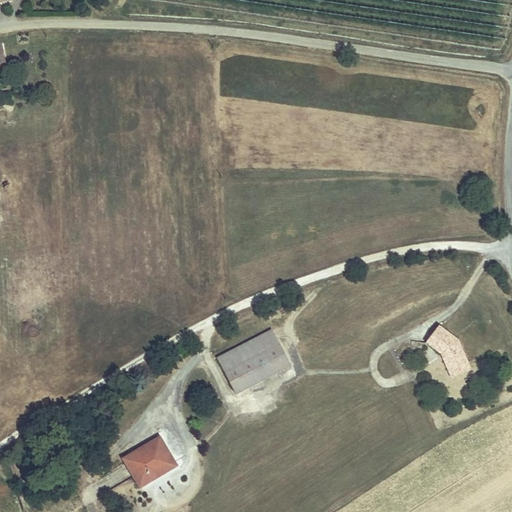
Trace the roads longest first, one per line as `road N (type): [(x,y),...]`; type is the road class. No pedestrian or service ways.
road 1 (unclassified): [(511,249),(421,245),(280,286),(206,318),(0,446)]
road 2 (unclassified): [(511,68),(259,34),(0,24)]
